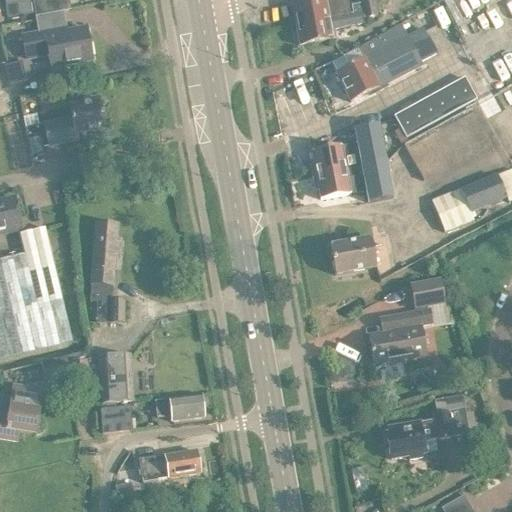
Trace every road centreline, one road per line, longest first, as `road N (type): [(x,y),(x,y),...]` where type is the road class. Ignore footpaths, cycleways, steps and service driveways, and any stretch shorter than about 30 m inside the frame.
road 1 (secondary): [(275,414),(198,0)]
road 2 (unclassified): [(102,511),(116,440),(275,414)]
road 3 (residential): [(511,431),(499,380),(500,340),(511,308)]
